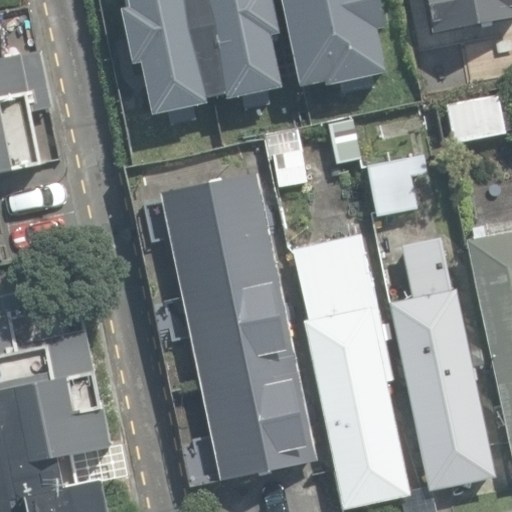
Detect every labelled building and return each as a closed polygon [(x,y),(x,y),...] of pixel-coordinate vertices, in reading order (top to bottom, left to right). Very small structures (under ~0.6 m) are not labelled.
[(128,0),(130,8),(123,9),(134,64),(144,62),(155,115),(210,103),(209,99),(229,95),(230,100),(283,88),(272,35),(280,33),(273,0),(128,0)] [(282,0),(301,87),(327,82),(327,85),(387,73),(378,29),(385,28),(379,0),(282,0)] [(511,0),(426,0),(433,33),(511,17),(511,0)] [(0,170),(40,163),(30,110),(54,105),(44,49),(0,57),(0,170)] [(449,103),(456,139),(506,130),(499,94),(449,103)] [(330,125),(339,161),(364,155),(356,119),(330,125)] [(279,187),(309,181),(303,149),(273,155),(279,187)] [(369,162),(379,213),(417,205),(411,173),(428,170),(425,155),(408,158),(408,155),(369,162)] [(223,478),(223,479),(321,459),(260,170),(162,191),(223,478)] [(511,227),(466,237),(511,448),(511,227)] [(344,510),(411,495),(386,380),(393,379),(361,235),(294,250),(310,320),(303,322),(344,510)] [(391,301),(430,488),(497,474),(457,288),(448,290),(437,237),(404,244),(415,296),(391,301)] [(0,511),(107,511),(100,477),(68,484),(62,456),(115,445),(106,398),(100,399),(81,303),(31,313),(27,290),(0,295),(0,511)]
